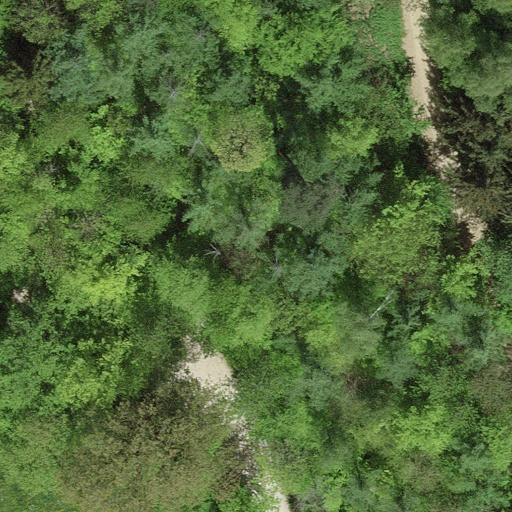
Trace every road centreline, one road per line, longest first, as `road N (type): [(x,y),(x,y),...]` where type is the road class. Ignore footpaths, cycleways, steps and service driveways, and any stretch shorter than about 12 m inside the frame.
road 1 (track): [(490,511),(511,481),(511,415),(420,0)]
road 2 (track): [(0,44),(144,258),(221,438)]
road 3 (track): [(0,290),(221,438)]
